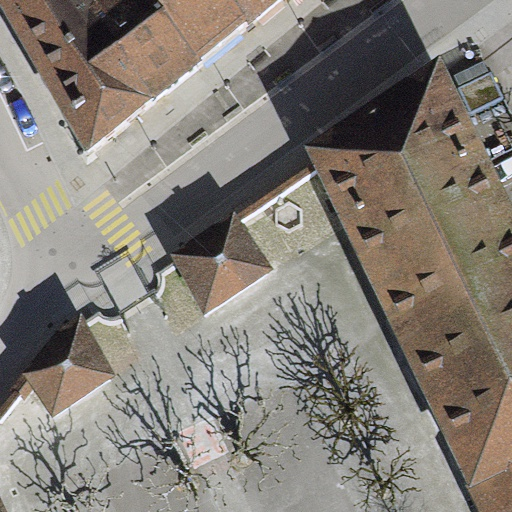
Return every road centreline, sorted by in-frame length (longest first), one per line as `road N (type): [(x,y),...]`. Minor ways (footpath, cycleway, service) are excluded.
road 1 (residential): [(440,0),(74,269)]
road 2 (residential): [(74,269),(0,121)]
